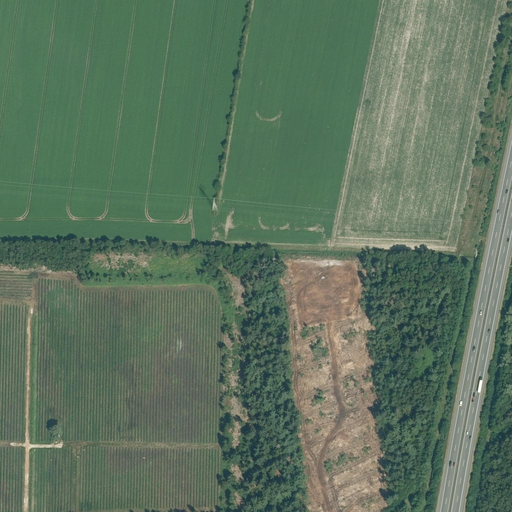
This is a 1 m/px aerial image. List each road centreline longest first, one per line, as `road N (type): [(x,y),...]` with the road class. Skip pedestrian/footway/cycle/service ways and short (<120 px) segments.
road 1 (motorway): [(511,158),(444,511)]
road 2 (motorway): [(455,511),(511,211)]
